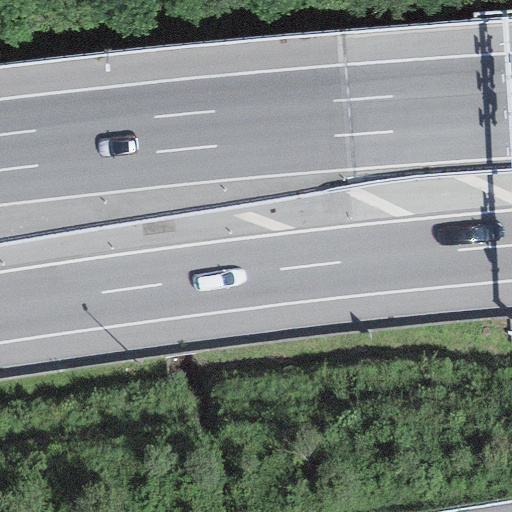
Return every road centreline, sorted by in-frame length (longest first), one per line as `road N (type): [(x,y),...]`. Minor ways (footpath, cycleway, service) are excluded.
road 1 (motorway): [(0,306),(511,245)]
road 2 (motorway): [(511,105),(0,152)]
